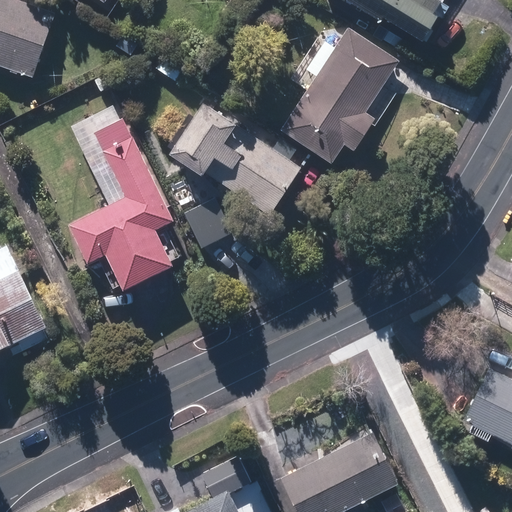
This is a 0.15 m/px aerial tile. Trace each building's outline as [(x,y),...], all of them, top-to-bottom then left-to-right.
[(0,0),(0,70),(29,81),(51,17),(0,0)] [(341,0),(417,45),(443,0),(341,0)] [(361,118),(396,65),(346,33),(279,135),(328,168),(342,147),(349,152),(368,123),(361,118)] [(206,115),(199,110),(165,161),(196,181),(200,174),(267,218),(298,172),(208,112),(206,115)] [(170,225),(120,121),(92,135),(106,163),(88,172),(107,211),(66,231),(84,267),(102,258),(119,292),(167,269),(151,235),(170,225)] [(216,198),(181,215),(197,250),(232,233),(216,198)] [(0,283),(0,352),(43,331),(15,276),(0,283)] [(511,383),(487,371),(461,423),(511,448),(511,383)] [(275,482),(289,511),(339,511),(391,486),(366,436),(275,482)] [(247,477),(235,455),(198,474),(209,496),(225,488),(229,494),(250,484),(247,477)] [(390,505),(381,510),(381,511),(410,511),(398,490),(386,497),(390,505)] [(231,511),(223,494),(186,511),(231,511)]
